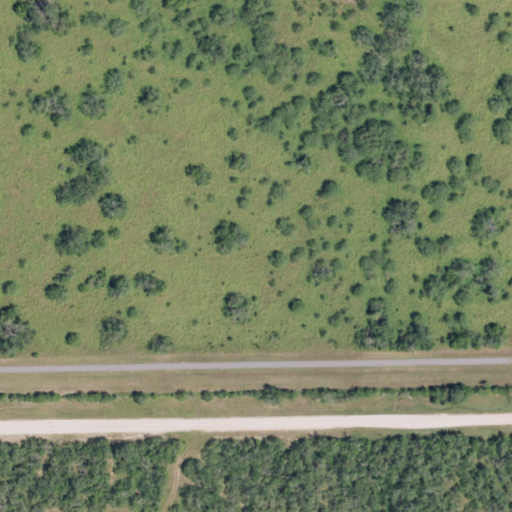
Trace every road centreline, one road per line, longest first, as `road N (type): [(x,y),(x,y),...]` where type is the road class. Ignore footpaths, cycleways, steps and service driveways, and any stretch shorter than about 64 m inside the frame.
road 1 (residential): [(0,426),(511,418)]
road 2 (residential): [(0,376),(511,371)]
